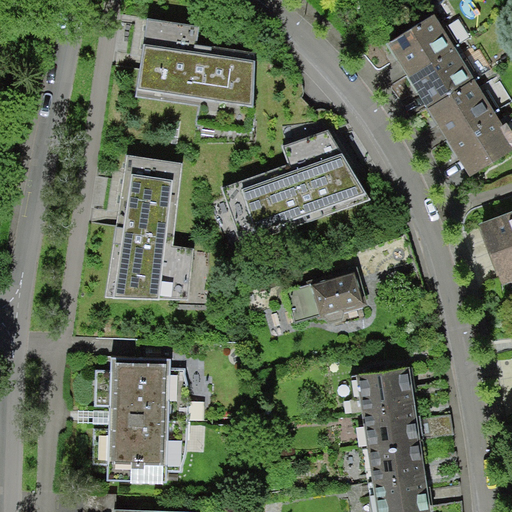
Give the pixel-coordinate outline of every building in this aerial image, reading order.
[(391,51),(395,49),(410,74),(453,47),(458,44),(446,24),(440,28),(432,14),(386,43),(389,48),(391,51)] [(198,23),(148,16),(137,94),(200,103),(198,124),(252,130),(256,49),(196,41),(198,23)] [(430,106),(473,80),(478,76),(466,57),(460,60),(453,47),(410,74),(406,76),(409,81),(411,83),(414,81),(430,106)] [(431,116),(435,114),(450,138),(493,112),(499,108),(487,90),(481,94),(473,80),(430,106),(426,108),(429,113),(431,116)] [(451,148),(455,146),(472,173),(511,148),(511,131),(506,122),(501,125),(493,112),(450,138),(446,141),(449,145),(451,148)] [(370,199),(328,130),(282,145),(289,163),(222,186),(242,241),(370,199)] [(183,162),(127,155),(106,297),(186,297),(194,249),(171,246),(183,162)] [(511,214),(482,226),(486,237),(501,277),(502,278),(504,277),(503,274),(511,270),(511,214)] [(285,290),(294,322),(324,313),(324,315),(329,320),(341,318),(342,310),(342,308),(363,301),(358,282),(354,270),(285,290)] [(109,420),(108,428),(94,427),(92,464),(107,464),(107,478),(166,480),(167,471),(182,471),(182,465),(186,450),(188,389),(185,373),(185,367),(170,367),(171,357),(111,355),(110,369),(95,369),(94,405),(109,406),(109,420)] [(410,389),(415,389),(411,366),(352,376),(355,398),(351,399),(353,411),(364,410),(412,403),(411,395),(410,389)] [(422,437),(418,415),(414,416),(413,410),(412,403),(364,410),(366,423),(359,424),(363,446),(422,437)] [(363,446),(366,468),(373,467),(375,481),(422,473),(421,465),(420,460),(425,459),(422,437),(363,446)] [(370,495),(372,511),(407,511),(432,508),(429,486),(424,487),(423,480),(422,473),(375,481),(377,494),(370,495)] [(199,511),(116,509),(116,494),(83,493),(82,511),(199,511)]
